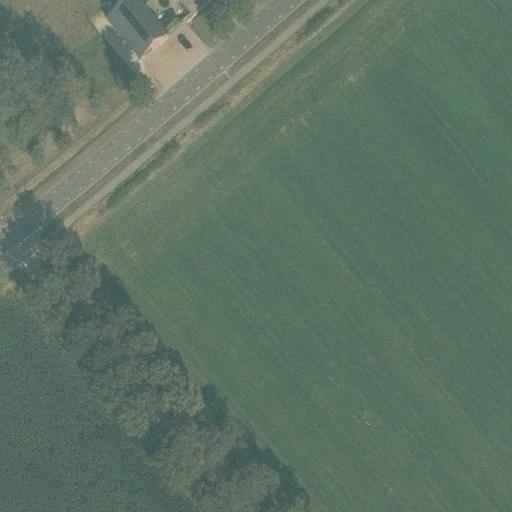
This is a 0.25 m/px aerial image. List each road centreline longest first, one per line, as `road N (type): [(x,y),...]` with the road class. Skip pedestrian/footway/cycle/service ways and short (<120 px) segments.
road 1 (unclassified): [(0,245),(290,0)]
road 2 (track): [(238,511),(24,259)]
